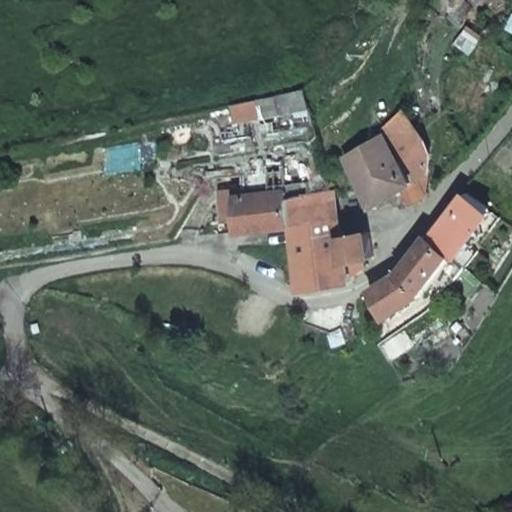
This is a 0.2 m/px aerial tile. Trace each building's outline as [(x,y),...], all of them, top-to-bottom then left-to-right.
[(457,44),(473,55),(484,38),(469,27),(457,44)] [(238,127),(312,109),(307,86),(232,105),(238,127)] [(387,142),(411,120),(402,110),(381,132),(383,135),(387,142)] [(374,204),(401,189),(410,184),(390,148),(387,142),(383,135),(347,156),(374,204)] [(422,199),(428,191),(429,153),(421,138),(390,148),(410,184),(401,189),(410,203),(422,199)] [(281,201),(316,192),(311,182),(286,186),(286,191),(241,196),(220,199),(221,205),(225,205),(227,220),(237,218),(239,231),(285,226),(281,201)] [(219,192),(220,199),(241,196),(240,188),(219,192)] [(364,257),(377,255),(371,229),(340,235),(329,189),(316,192),(281,201),(285,226),(293,266),(296,281),(298,289),(352,279),(366,270),(364,257)] [(497,215),(471,193),(440,229),(465,252),(497,215)] [(401,269),(376,287),(391,311),(426,289),(433,282),(457,257),(434,236),(432,234),(401,269)] [(444,294),(469,268),(457,257),(433,282),(444,294)]
